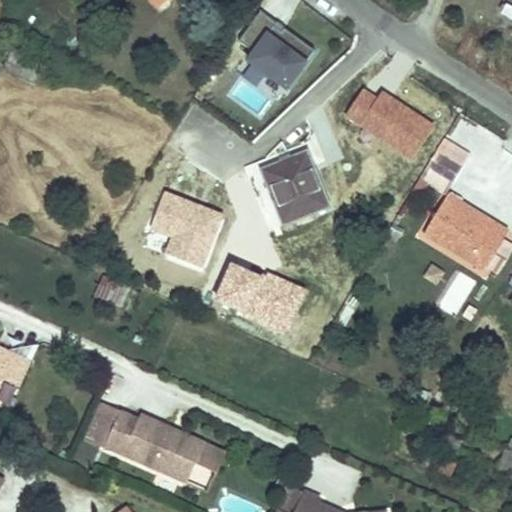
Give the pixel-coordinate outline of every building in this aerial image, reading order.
[(152,0),(161,10),(172,1),(177,6),(184,0),(152,0)] [(276,26),(259,14),(237,45),(252,56),(246,64),(285,93),(314,54),(283,31),(280,35),(273,30),(276,26)] [(280,35),(283,31),(276,26),(273,30),(280,35)] [(345,115),(359,126),(378,99),(364,89),(345,115)] [(436,126),(385,90),(378,99),(359,126),(411,162),(436,126)] [(306,143),(255,162),(280,229),(330,211),(306,143)] [(467,161),(441,146),(419,183),(439,196),(447,183),(430,173),(438,161),(460,173),(467,161)] [(447,183),(452,186),(460,173),(438,161),(430,173),(447,183)] [(226,219),(166,193),(152,228),(172,236),(164,253),(204,270),(226,219)] [(422,239),(483,276),(486,272),(501,246),(504,242),(455,213),(459,207),(446,199),(422,239)] [(455,213),(504,242),(507,236),(459,207),(455,213)] [(511,252),(501,246),(486,272),(497,278),(511,252)] [(264,278),(233,263),(213,303),(286,338),(308,292),(267,272),(264,278)] [(443,278),(431,271),(423,283),(436,290),(443,278)] [(125,293),(100,280),(90,299),(116,312),(125,293)] [(0,378),(12,354),(0,347),(0,378)] [(110,411),(87,401),(70,437),(94,448),(110,411)] [(128,420),(110,411),(94,448),(176,485),(194,444),(173,434),(171,438),(159,433),(161,429),(130,415),(128,420)] [(171,438),(173,434),(161,429),(159,433),(171,438)] [(511,444),(509,443),(503,456),(511,460),(511,444)] [(511,460),(503,456),(496,473),(511,479),(511,460)] [(196,462),(189,484),(210,491),(217,469),(196,462)] [(230,494),(223,511),(259,511),(262,507),(230,494)] [(295,494),(286,511),(322,511),(310,506),(312,502),(295,494)] [(131,511),(125,503),(113,511),(131,511)]
